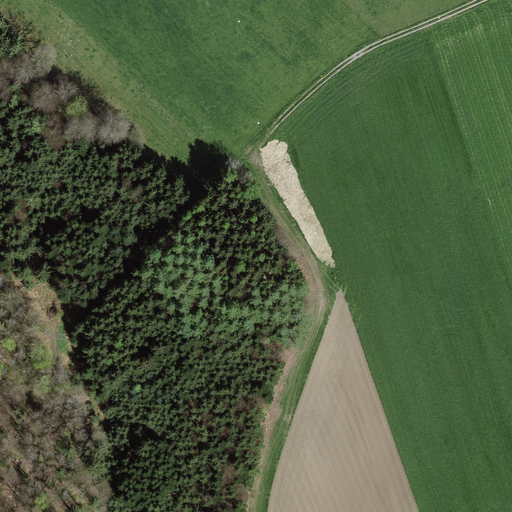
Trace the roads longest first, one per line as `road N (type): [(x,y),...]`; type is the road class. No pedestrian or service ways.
road 1 (track): [(480,0),(356,55),(264,136)]
road 2 (track): [(35,342),(12,511)]
